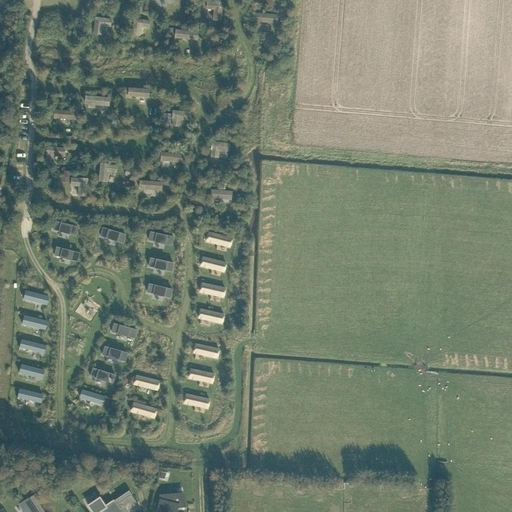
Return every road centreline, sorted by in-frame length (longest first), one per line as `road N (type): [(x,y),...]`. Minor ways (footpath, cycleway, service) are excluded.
road 1 (track): [(36,191),(26,207),(25,242),(62,305),(62,423),(72,436),(91,440),(168,438),(187,263),(174,208)]
road 2 (track): [(32,30),(32,75),(77,91),(119,82),(175,89),(190,97),(203,123),(183,199),(168,214),(80,210),(36,191),(31,181),(33,82)]
road 3 (track): [(155,444),(199,447),(228,438),(237,419),(235,355),(249,342)]
road 4 (track): [(56,289),(89,270),(108,273),(132,315),(176,338)]
road 5 (track): [(203,123),(249,73),(224,0)]
road 6 (track): [(60,402),(122,293)]
